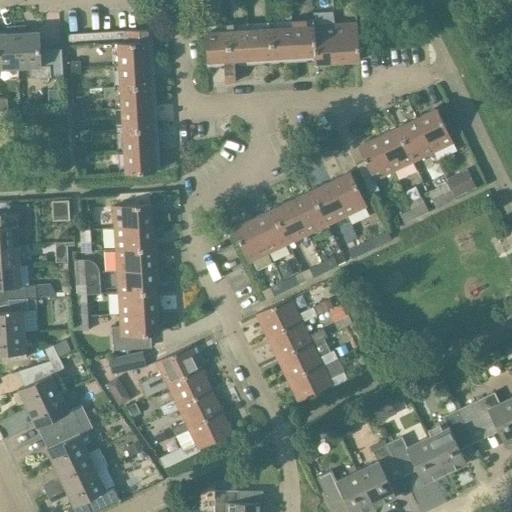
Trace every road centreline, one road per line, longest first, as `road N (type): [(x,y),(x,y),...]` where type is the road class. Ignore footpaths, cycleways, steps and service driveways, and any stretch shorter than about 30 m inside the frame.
road 1 (residential): [(291,511),(281,432),(195,246),(206,204),(243,182),(262,158),(264,140),(250,109)]
road 2 (residential): [(250,109),(301,97),(371,98),(447,64)]
road 3 (residential): [(250,109),(197,100),(182,86),(172,0)]
